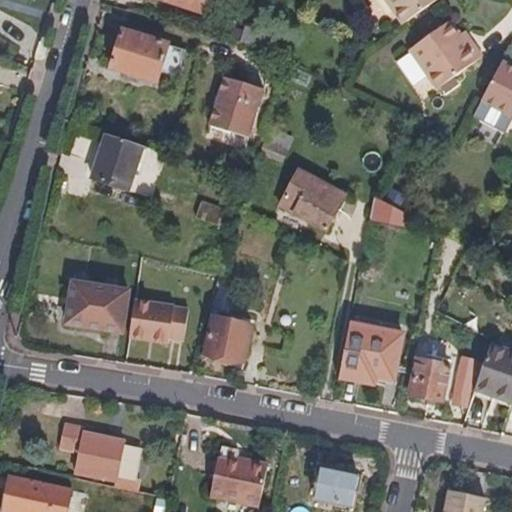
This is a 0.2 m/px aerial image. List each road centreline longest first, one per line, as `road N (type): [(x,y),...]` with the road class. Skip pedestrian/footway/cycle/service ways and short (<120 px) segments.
road 1 (residential): [(410,437),(0,362)]
road 2 (residential): [(0,252),(83,0)]
